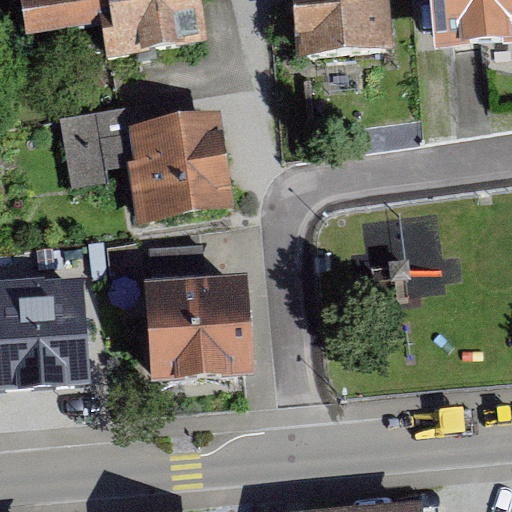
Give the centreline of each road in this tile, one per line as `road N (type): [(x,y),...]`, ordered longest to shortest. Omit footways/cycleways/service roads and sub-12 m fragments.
road 1 (residential): [(511,165),(300,195),(321,460)]
road 2 (residential): [(321,460),(0,486)]
road 3 (residential): [(511,441),(321,460)]
